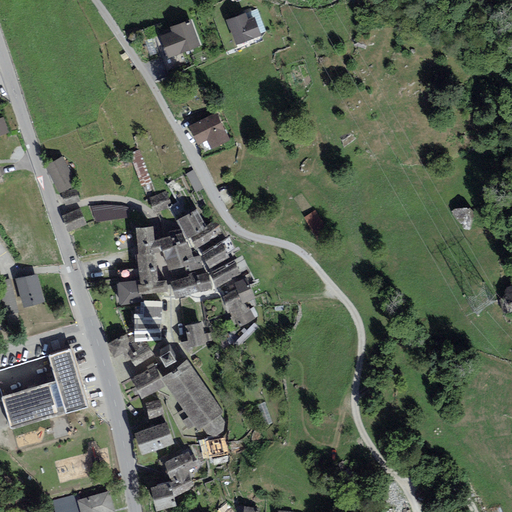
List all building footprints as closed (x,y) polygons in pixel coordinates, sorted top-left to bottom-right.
[(244,16),(228,22),(237,46),(260,37),(253,20),(247,22),(244,16)] [(170,54),(198,44),(189,18),(171,24),(173,29),(163,33),(170,54)] [(216,113),(192,124),(199,140),(207,136),(212,145),(227,138),(216,113)] [(4,117),(0,118),(0,135),(9,133),(4,117)] [(64,157),(48,163),(60,191),(76,184),(64,157)] [(75,188),(61,193),(65,205),(79,200),(75,188)] [(163,193),(149,198),(154,212),(168,208),(163,193)] [(126,206),(94,207),(95,217),(126,216),(126,206)] [(197,207),(178,218),(189,236),(191,234),(198,246),(218,234),(212,223),(207,226),(197,207)] [(81,208),(64,214),(70,230),(86,224),(81,208)] [(135,267),(119,270),(121,281),(118,281),(121,301),(142,298),(140,290),(166,287),(164,278),(156,280),(152,223),(137,224),(140,267),(135,267)] [(187,240),(162,248),(168,268),(188,263),(190,269),(204,266),(199,254),(192,254),(187,240)] [(222,243),(203,253),(210,266),(229,255),(222,243)] [(233,260),(210,272),(217,285),(240,273),(233,260)] [(206,270),(170,280),(175,297),(210,288),(206,270)] [(36,273),(16,278),(24,306),(44,301),(36,273)] [(247,277),(234,282),(239,293),(223,299),(239,327),(255,318),(245,301),(254,297),(247,277)] [(159,317),(160,300),(145,298),(144,317),(136,317),(136,337),(160,337),(159,317)] [(204,341),(201,321),(187,324),(189,337),(181,340),(187,348),(192,346),(190,343),(204,341)] [(126,334),(109,341),(114,353),(123,349),(126,355),(131,354),(136,362),(152,353),(147,343),(135,341),(133,335),(127,338),(126,334)] [(170,345),(162,350),(166,358),(175,353),(170,345)] [(86,406),(69,346),(48,352),(51,363),(55,377),(2,392),(11,426),(86,406)] [(223,409),(186,356),(161,374),(189,413),(181,418),(187,428),(194,423),(197,428),(201,425),(207,433),(217,434),(223,429),(225,419),(220,411),(223,409)] [(155,367),(134,377),(143,394),(163,384),(155,367)] [(159,400),(147,403),(150,417),(162,414),(159,400)] [(165,421),(136,430),(142,450),(171,441),(165,421)] [(223,436),(207,439),(210,456),(213,456),(214,463),(228,461),(223,436)] [(169,480),(153,484),(158,505),(174,501),(173,492),(192,483),(185,467),(193,463),(187,452),(165,462),(173,479),(169,480)] [(79,500),(82,511),(104,511),(112,510),(108,492),(79,500)]
